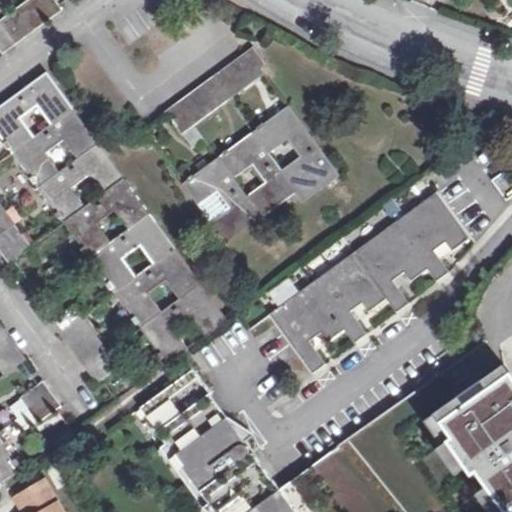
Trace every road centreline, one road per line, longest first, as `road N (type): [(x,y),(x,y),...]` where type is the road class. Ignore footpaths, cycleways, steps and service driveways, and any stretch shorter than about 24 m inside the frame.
road 1 (residential): [(511,226),(383,364),(278,440),(224,373)]
road 2 (tertiary): [(318,0),(511,82)]
road 3 (residential): [(0,284),(89,404)]
road 4 (residential): [(105,0),(0,79)]
